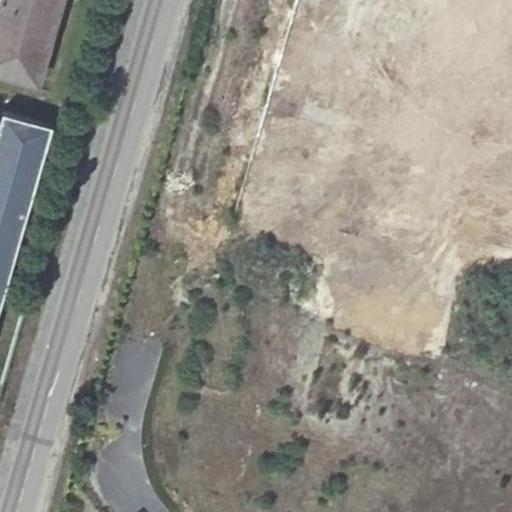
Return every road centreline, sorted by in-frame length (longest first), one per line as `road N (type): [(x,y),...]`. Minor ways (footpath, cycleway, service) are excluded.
road 1 (secondary): [(13,511),(157,0)]
road 2 (unknown): [(241,0),(115,431)]
